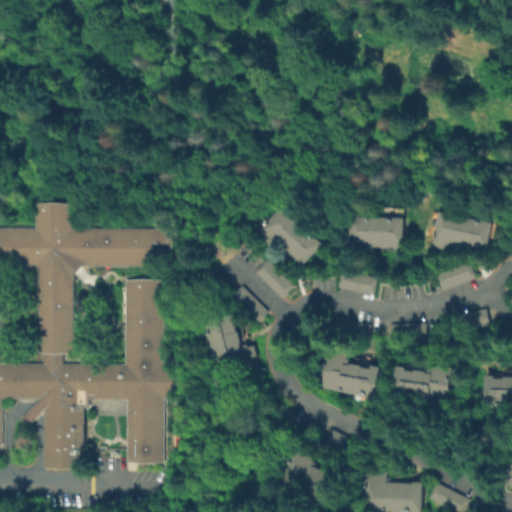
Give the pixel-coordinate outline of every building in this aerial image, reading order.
[(81,266),(71,274),(73,351),(61,351),(62,363),(125,362),(125,352),(126,352),(124,279),(162,278),(163,363),(172,362),(172,398),(161,398),(162,460),(126,461),(125,397),(88,398),(88,406),(82,406),(83,465),(43,466),(42,409),(34,417),(27,424),(19,416),(26,409),(39,397),(0,397),(1,443),(0,443),(0,362),(41,362),(41,351),(38,352),(36,263),(0,263),(0,225),(37,225),(36,203),(74,202),(75,228),(173,226),(173,252),(154,252),(154,265),(81,266)] [(265,243),(261,240),(263,238),(255,230),(280,203),(291,214),(265,243)] [(450,214),(444,253),(438,252),(438,248),(428,247),(435,211),(450,214)] [(283,247),(275,239),(268,247),(265,243),(291,214),(302,224),(283,247)] [(458,245),(450,243),(448,254),(444,253),(450,214),(463,216),(458,245)] [(360,216),(360,255),(354,255),(355,252),(345,252),(345,216),(360,216)] [(374,246),(365,245),(365,255),(360,255),(360,216),(374,216),(374,246)] [(374,216),(388,216),(388,246),(374,246),(374,216)] [(388,216),(402,216),(402,248),(392,248),(392,246),(388,246),(388,216)] [(477,218),(471,247),(458,245),(463,216),(477,218)] [(471,247),(477,218),(490,221),(485,252),(475,250),(476,248),(471,247)] [(302,224),(312,233),(291,255),(283,247),(302,224)] [(312,233),(321,242),(299,265),(292,259),(294,257),(291,255),(312,233)] [(280,297),(254,270),(267,257),(293,284),(280,297)] [(440,289),(434,272),(469,259),(475,277),(440,289)] [(374,294),(337,286),(341,267),(378,276),(374,294)] [(267,310),(255,321),(229,295),(240,284),(267,310)] [(452,315),(485,307),(488,322),(456,330),(452,315)] [(210,333),(207,320),(239,311),(242,321),(238,322),(239,325),(210,333)] [(370,323),(367,338),(329,330),(333,315),(370,323)] [(388,323),(424,320),(425,336),(390,339),(388,323)] [(214,345),(210,333),(239,325),(242,337),(214,345)] [(257,349),(218,359),(214,345),(242,337),(245,347),(255,344),(257,349)] [(218,359),(257,349),(258,354),(254,355),(257,366),(222,375),(218,359)] [(338,390),(322,387),(328,350),(338,352),(338,349),(344,350),(338,390)] [(356,364),(352,392),(338,390),(344,350),(349,351),(347,363),(356,364)] [(419,399),(423,370),(428,371),(429,361),(438,362),(433,401),(419,399)] [(433,401),(438,362),(443,363),(443,365),(451,366),(447,402),(433,401)] [(352,392),(356,364),(368,366),(364,394),(352,392)] [(364,394),(368,366),(372,366),(372,364),(381,365),(376,396),(364,394)] [(405,397),(392,395),(396,364),(406,365),(405,368),(408,368),(405,397)] [(423,370),(419,399),(405,397),(408,368),(423,370)] [(499,372),(499,403),(486,404),(485,372),(499,372)] [(511,403),(499,403),(499,372),(504,372),(504,374),(510,374),(511,403)] [(331,428),(362,444),(353,460),(322,444),(331,428)] [(314,452),(298,489),(283,482),(299,448),(309,452),(310,450),(314,452)] [(314,496),(298,489),(314,452),(320,454),(316,464),(327,468),(314,496)] [(511,485),(503,481),(511,463),(511,485)] [(324,500),(314,496),(327,468),(336,473),(324,500)] [(380,510),(365,508),(367,472),(378,472),(378,469),(383,470),(380,510)] [(399,481),(397,511),(380,510),(383,470),(388,470),(388,480),(399,481)] [(336,473),(338,474),(340,471),(348,475),(334,505),(324,500),(336,473)] [(421,511),(409,511),(411,481),(414,482),(414,479),(424,480),(421,511)] [(397,511),(399,481),(411,481),(409,511),(397,511)] [(460,511),(456,511),(427,497),(435,481),(468,497),(460,511)]
